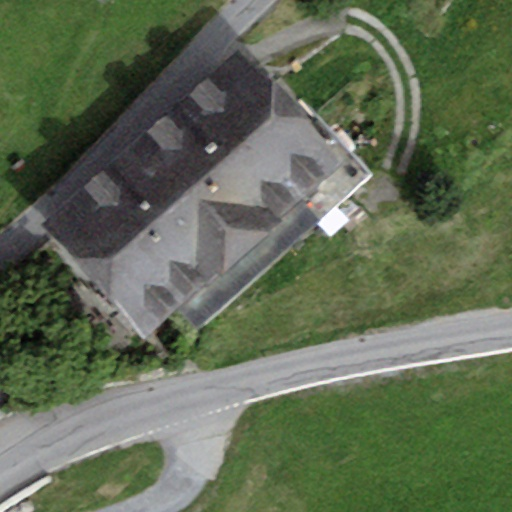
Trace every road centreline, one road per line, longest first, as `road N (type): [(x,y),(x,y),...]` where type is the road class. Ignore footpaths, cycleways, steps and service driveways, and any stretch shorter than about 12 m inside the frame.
road 1 (tertiary): [(511,329),(421,343),(79,430),(0,472)]
road 2 (residential): [(0,254),(252,0)]
